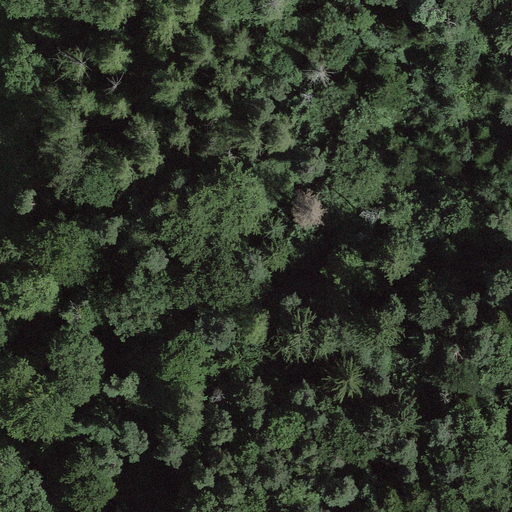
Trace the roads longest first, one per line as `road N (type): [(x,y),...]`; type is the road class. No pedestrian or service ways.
road 1 (track): [(149,0),(131,304),(160,434),(197,511)]
road 2 (track): [(142,74),(86,167),(47,363),(32,401),(23,480),(0,511)]
